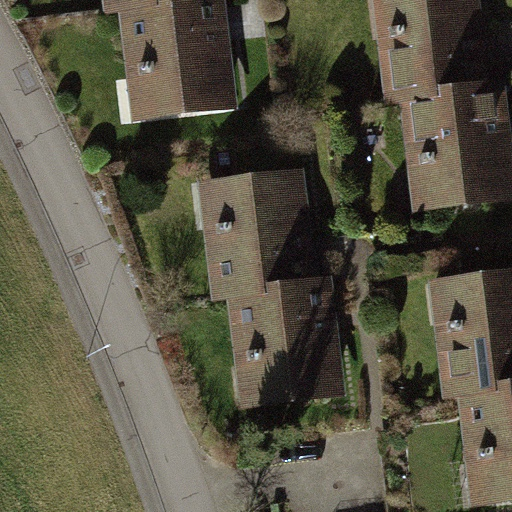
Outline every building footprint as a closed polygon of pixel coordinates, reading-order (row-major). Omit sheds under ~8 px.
[(115,0),(117,10),(131,8),(196,0),(115,0)] [(196,0),(131,8),(145,116),(226,106),(211,0),(196,0)] [(467,0),(386,0),(399,102),(413,100),(480,91),(467,0)] [(480,91),(413,100),(427,208),(508,198),(493,90),(480,91)] [(293,181),(213,191),(227,299),(241,298),(308,289),(293,181)] [(511,279),(443,288),(457,397),(471,395),(511,389),(511,279)] [(308,289),(241,298),(255,406),(336,395),(321,287),(308,289)] [(511,389),(471,395),(485,503),(511,499),(511,389)]
